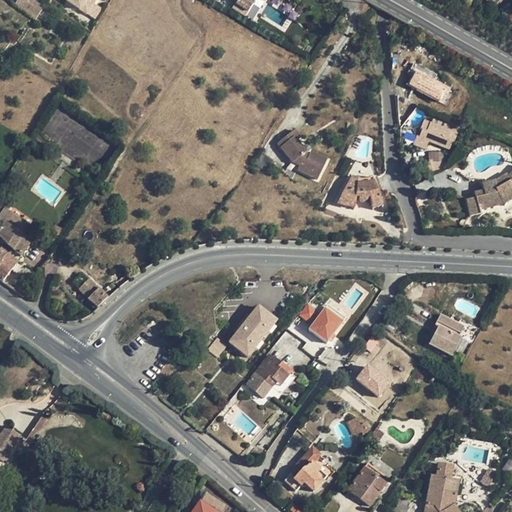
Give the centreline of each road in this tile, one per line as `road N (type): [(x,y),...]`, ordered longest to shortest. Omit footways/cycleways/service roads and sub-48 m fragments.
road 1 (residential): [(201,447),(209,438),(255,474),(411,262)]
road 2 (tertiary): [(411,262),(208,258),(175,268),(120,307)]
road 3 (unclassified): [(511,244),(416,234),(392,161),(381,29)]
road 4 (secondary): [(0,313),(148,424)]
road 5 (secondary): [(389,0),(511,69)]
road 6 (secondary): [(201,447),(92,359)]
